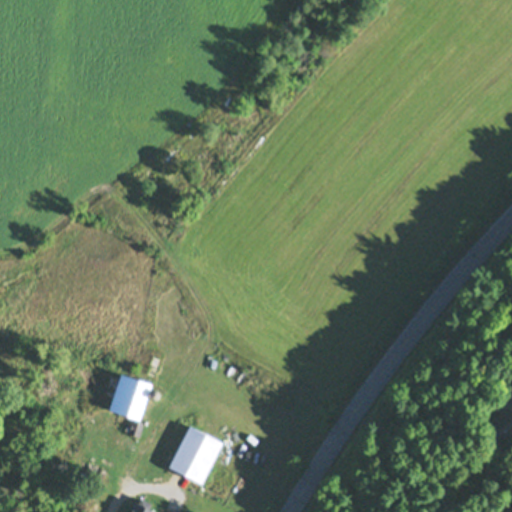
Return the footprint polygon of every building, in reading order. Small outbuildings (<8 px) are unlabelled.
[(109,408),(121,372),(151,382),(139,418),(109,408)] [(151,395),(150,395),(149,394),(149,393),(150,392),(151,392),(151,391),(153,389),(154,389),(155,388),(157,389),(158,389),(159,390),(160,391),(160,392),(161,394),(160,396),(159,397),(159,398),(158,398),(156,399),(154,398),(153,398),(151,396),(151,395)] [(481,426),(503,409),(496,400),(511,388),(511,439),(500,449),(481,426)] [(129,432),(133,418),(143,421),(139,435),(129,432)] [(168,465),(190,424),(223,441),(201,482),(168,465)] [(82,471),(94,475),(91,485),(79,481),(82,471)] [(130,511),(132,509),(136,501),(138,502),(141,497),(151,502),(148,508),(155,511),(154,511),(130,511)]
